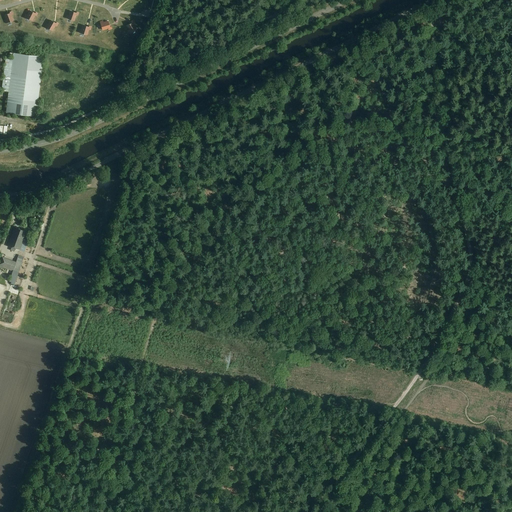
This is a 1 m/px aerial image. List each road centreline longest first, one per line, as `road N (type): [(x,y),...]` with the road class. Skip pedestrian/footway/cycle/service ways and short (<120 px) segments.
road 1 (unclassified): [(0,195),(49,188),(435,0)]
road 2 (track): [(13,511),(130,149)]
road 3 (tertiary): [(0,151),(88,126),(348,0)]
road 4 (track): [(141,372),(163,307),(192,263),(263,185),(328,141)]
road 5 (track): [(392,402),(466,277),(465,223),(446,141)]
road 6 (track): [(352,454),(291,456),(135,403),(141,372)]
road 7 (track): [(446,141),(431,1)]
road 8 (track): [(316,511),(392,402)]
road 9 (track): [(328,141),(368,126),(446,141)]
